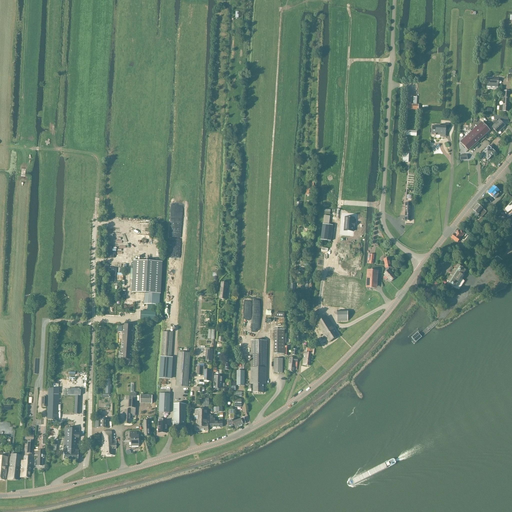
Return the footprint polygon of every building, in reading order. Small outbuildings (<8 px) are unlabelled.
[(504,91),(503,106),(499,106),(499,111),(500,111),(502,112),(508,112),(509,92),(504,91)] [(505,126),(499,120),(499,121),(492,127),(497,133),(502,128),(505,126)] [(467,136),(460,142),(468,151),(489,131),(482,123),(471,132),(470,130),(465,134),(467,136)] [(449,131),(449,124),(443,124),(443,127),(432,126),(432,135),(440,135),(440,137),(445,138),(446,130),(449,131)] [(481,155),(479,157),(481,160),(484,157),(488,160),(495,152),(488,146),(481,155)] [(487,193),(493,198),(495,199),(495,198),(501,193),(499,192),(499,191),(494,186),(487,193)] [(504,208),(493,220),(495,220),(496,219),(498,219),(499,218),(501,218),(503,217),(504,216),(506,216),(507,217),(508,217),(509,216),(511,215),(511,214),(511,201),(505,208),(504,208)] [(477,204),(473,210),(474,211),(471,214),(476,218),(479,220),(486,212),(482,209),(477,204)] [(344,230),(353,231),(354,217),(345,217),(344,230)] [(477,221),(474,225),(478,228),(481,225),(485,220),(482,218),(478,222),(477,221)] [(322,224),(320,240),(331,241),(333,226),(322,224)] [(457,243),(464,234),(461,231),(459,233),(457,231),(454,235),(454,234),(451,238),(457,243)] [(496,255),(490,262),(492,263),(493,264),(497,267),(502,260),(498,257),(496,255)] [(386,269),(387,272),(385,274),(386,276),(385,277),(384,278),(386,280),(388,278),(392,282),(396,278),(389,270),(389,268),(392,268),(390,258),(384,259),(386,269)] [(161,294),(162,262),(133,261),(132,292),(145,293),(144,304),(159,305),(160,294),(161,294)] [(457,265),(447,281),(455,286),(465,270),(457,265)] [(378,271),(367,270),(366,288),(377,289),(378,271)] [(336,307),(339,277),(327,276),(323,306),(336,307)] [(227,289),(228,283),(221,282),(219,299),(225,300),(226,289),(227,289)] [(347,321),(347,311),(346,311),(348,293),(348,288),(348,284),(342,284),(340,283),(339,288),(337,307),(337,311),(337,321),(347,321)] [(349,294),(348,309),(356,309),(357,285),(349,285),(349,294)] [(329,342),(338,336),(326,317),(316,323),(329,342)] [(123,327),(121,359),(131,359),(133,328),(123,327)] [(284,346),(279,346),(280,331),(274,331),(274,354),(279,354),(284,354),(284,346)] [(163,332),(161,357),(171,358),(173,333),(163,332)] [(251,354),(251,368),(251,384),(253,384),(253,393),(263,393),(263,384),(266,384),(266,368),(266,354),(266,341),(251,341),(251,354)] [(304,353),(303,365),(309,366),(310,359),(311,354),(313,354),(314,352),(311,352),(309,352),(306,351),(306,353),(304,353)] [(188,387),(190,353),(178,352),(176,386),(188,387)] [(161,357),(159,379),(172,380),(173,358),(171,358),(161,357)] [(290,358),(289,372),(294,372),(294,370),(296,370),(297,362),(298,359),(290,358)] [(282,373),(282,359),(274,359),(274,373),(282,373)] [(204,375),(204,381),(209,381),(210,370),(205,370),(205,367),(198,367),(197,375),(202,376),(202,375),(204,375)] [(244,386),(245,373),(245,371),(244,371),(237,371),(236,386),(244,386)] [(160,396),(159,413),(169,414),(170,396),(170,390),(160,389),(160,396)] [(67,390),(67,395),(75,395),(75,396),(75,398),(80,399),(80,391),(67,390)] [(130,408),(130,410),(125,410),(125,415),(124,424),(129,424),(130,416),(135,416),(135,408),(136,400),(136,393),(135,393),(129,393),(129,400),(128,408),(130,408)] [(57,420),(58,395),(48,394),(47,420),(57,420)] [(140,395),(140,403),(152,404),(152,396),(140,395)] [(195,431),(200,431),(208,431),(209,409),(209,401),(202,401),(202,409),(195,410),(195,431)] [(185,422),(185,404),(184,404),(183,404),(174,404),(174,431),(185,431),(185,422)] [(222,427),(222,422),(214,422),(214,419),(213,419),(212,416),(211,416),(211,415),(210,415),(210,422),(210,427),(222,427)] [(235,428),(243,425),(243,424),(246,423),(244,418),(233,423),(235,428)] [(158,422),(158,433),(167,433),(167,423),(163,423),(163,420),(159,419),(159,422),(158,422)] [(97,420),(97,428),(108,428),(108,420),(97,420)] [(64,429),(63,445),(63,452),(63,459),(77,460),(78,453),(79,430),(64,429)] [(116,449),(116,441),(111,440),(111,431),(102,431),(102,438),(102,443),(103,452),(102,455),(114,455),(114,449),(116,449)] [(131,446),(139,446),(139,436),(137,436),(136,432),(130,432),(130,440),(131,440),(131,446)] [(34,456),(35,456),(37,456),(37,458),(42,459),(42,451),(38,451),(38,450),(38,451),(34,451),(34,456)] [(19,468),(21,455),(11,454),(9,467),(9,472),(9,473),(8,480),(19,480),(19,473),(19,468)] [(29,478),(29,471),(24,471),(24,469),(24,466),(25,466),(25,464),(25,462),(24,462),(24,461),(21,461),(20,470),(20,478),(29,478)]
